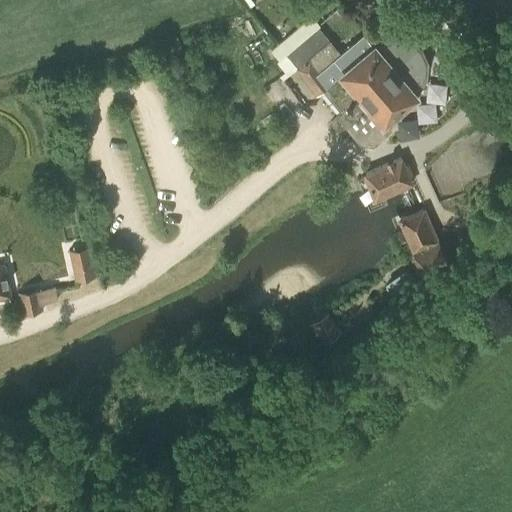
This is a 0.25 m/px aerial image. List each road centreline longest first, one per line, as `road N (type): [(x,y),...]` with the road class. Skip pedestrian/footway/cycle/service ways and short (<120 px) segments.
road 1 (track): [(195,237),(144,77),(113,88),(91,105),(148,270)]
road 2 (track): [(0,335),(118,288),(289,160),(325,154)]
road 3 (unclassified): [(409,148),(448,132),(511,64)]
